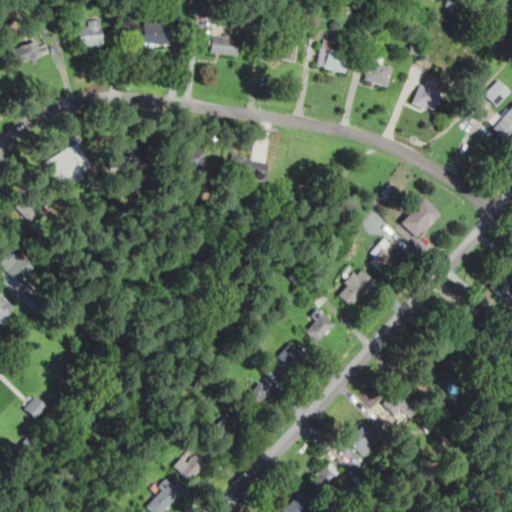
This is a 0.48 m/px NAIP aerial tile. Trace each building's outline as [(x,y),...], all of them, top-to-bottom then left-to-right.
[(167,44),(170,19),(144,16),(141,41),(167,44)] [(86,27),(77,27),(77,46),(102,45),(100,18),(86,19),(86,27)] [(236,54),(238,36),(210,32),(208,51),(236,54)] [(270,55),(291,61),(298,40),(277,33),(270,55)] [(13,49),(20,63),(47,50),(41,36),(13,49)] [(349,52),(320,45),(315,64),(344,71),(349,52)] [(392,66),(380,62),(382,54),(371,50),(362,79),(385,86),(392,66)] [(496,105),(510,90),(498,79),(484,93),(496,105)] [(440,92),(419,83),(410,102),(431,112),(440,92)] [(511,103),(491,126),(507,141),(511,135),(511,103)] [(42,162),(55,185),(64,180),(67,185),(82,176),(78,171),(89,164),(76,141),(42,162)] [(108,143),(108,167),(139,166),(139,142),(108,143)] [(181,147),(178,165),(201,169),(203,150),(181,147)] [(231,154),(229,174),(263,179),(265,161),(243,159),(243,156),(231,154)] [(14,206),(28,219),(51,195),(38,182),(14,206)] [(415,237),(439,213),(416,191),(401,206),(408,213),(399,222),(415,237)] [(369,260),(381,271),(394,256),(388,251),(396,243),(389,237),(369,260)] [(0,264),(11,275),(16,270),(21,276),(31,266),(8,242),(2,248),(0,247),(0,264)] [(358,268),(371,280),(348,306),(335,295),(345,284),(341,281),(350,271),(354,274),(358,268)] [(509,304),(511,299),(511,279),(499,270),(487,288),(509,304)] [(0,317),(11,306),(0,295),(0,317)] [(487,321),(468,303),(438,333),(457,351),(487,321)] [(311,323),(304,330),(315,341),(333,322),(316,306),(305,317),(311,323)] [(284,377),(305,357),(290,342),(270,362),(284,377)] [(438,360),(425,347),(407,365),(420,378),(438,360)] [(442,399),(449,376),(434,372),(436,363),(431,361),(421,393),(442,399)] [(255,409),(270,392),(258,381),(243,398),(255,409)] [(407,398),(393,386),(381,401),(395,413),(407,398)] [(34,396),(24,408),(33,416),(44,404),(34,396)] [(239,428),(224,414),(207,432),(221,446),(239,428)] [(363,455),(380,436),(363,421),(347,440),(363,455)] [(186,480),(204,462),(193,452),(187,458),(182,454),(171,465),(186,480)] [(311,479),(329,495),(343,478),(325,463),(311,479)] [(144,506),(150,511),(160,511),(180,491),(165,477),(158,485),(160,487),(144,506)] [(277,511),(313,511),(319,506),(301,488),(277,511)]
